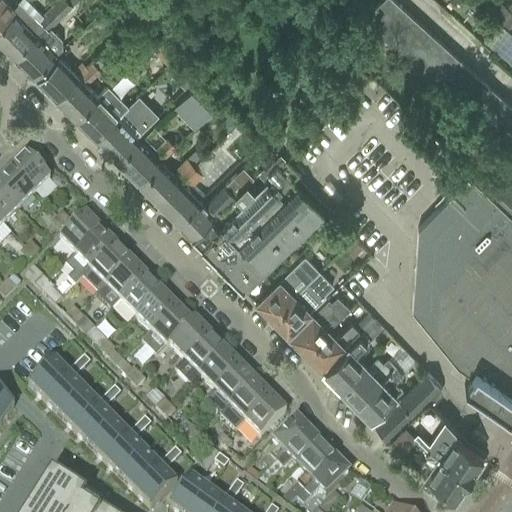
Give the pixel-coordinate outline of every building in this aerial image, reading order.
[(4,21),(0,24),(0,45),(10,56),(41,25),(37,21),(42,16),(26,0),(20,0),(17,3),(19,5),(12,12),(4,21)] [(0,0),(0,18),(1,17),(16,2),(14,0),(0,0)] [(379,0),(363,19),(494,138),(511,118),(511,106),(395,0),(379,0)] [(57,10),(43,24),(48,29),(50,27),(72,7),(66,1),(58,10),(57,10)] [(112,1),(94,17),(104,27),(122,12),(112,1)] [(42,16),(37,21),(41,25),(43,24),(57,10),(53,5),(42,16)] [(41,25),(10,56),(31,77),(61,48),(61,39),(50,27),(48,29),(43,24),(41,25)] [(160,39),(149,48),(162,61),(172,51),(160,39)] [(35,80),(55,100),(77,78),(58,58),(35,80)] [(92,63),(77,78),(86,86),(100,72),(92,63)] [(176,65),(168,73),(175,80),(183,72),(176,65)] [(349,72),(345,79),(356,90),(368,79),(355,66),(349,72)] [(55,100),(74,120),(97,97),(86,86),(77,78),(55,100)] [(196,85),(173,107),(194,128),(216,105),(196,85)] [(74,120),(93,140),(116,117),(127,107),(108,87),(97,97),(74,120)] [(116,117),(93,140),(113,160),(136,137),(157,116),(138,96),(127,107),(116,117)] [(161,162),(140,141),(137,139),(136,137),(113,160),(115,161),(138,185),(161,162)] [(166,139),(155,148),(160,153),(164,158),(175,149),(171,144),(166,139)] [(23,156),(7,172),(33,198),(49,182),(23,156)] [(186,158),(175,169),(184,178),(194,167),(186,158)] [(138,185),(157,205),(180,182),(161,162),(138,185)] [(205,225),(192,237),(200,245),(199,246),(242,290),(242,289),(256,275),(321,211),(276,166),(265,177),(276,189),(274,191),(265,181),(254,192),(246,184),(242,188),(233,197),(241,205),(218,227),(210,220),(205,225)] [(194,167),(184,178),(192,186),(203,176),(194,167)] [(7,172),(0,178),(0,195),(17,213),(33,198),(7,172)] [(416,230),(411,310),(429,332),(456,366),(470,375),(471,376),(464,385),(508,414),(511,407),(511,396),(506,392),(511,386),(511,310),(460,260),(481,239),(499,221),(511,233),(511,215),(492,196),(470,176),(416,230)] [(200,202),(177,225),(191,239),(242,188),(232,177),(203,205),(200,202)] [(180,182),(157,205),(177,225),(200,202),(205,197),(192,186),(184,178),(180,182)] [(511,188),(505,182),(492,196),(511,215),(511,188)] [(0,195),(0,226),(2,228),(17,213),(0,195)] [(60,215),(55,220),(63,229),(69,223),(60,215)] [(58,243),(73,258),(99,233),(84,217),(58,243)] [(63,229),(55,220),(49,226),(58,234),(63,229)] [(336,221),(328,229),(335,236),(343,229),(336,221)] [(511,233),(499,221),(481,239),(511,269),(511,233)] [(73,289),(81,281),(89,274),(114,249),(99,233),(73,258),(63,268),(71,276),(66,282),(73,289)] [(353,239),(343,249),(352,258),(362,248),(353,239)] [(511,269),(481,239),(460,260),(511,310),(511,269)] [(30,245),(24,251),(33,259),(38,254),(30,245)] [(114,249),(89,274),(81,281),(97,296),(130,264),(114,249)] [(33,259),(24,251),(18,256),(27,265),(33,259)] [(271,319),(319,271),(320,271),(305,256),(256,303),(271,319)] [(109,314),(119,304),(145,279),(130,264),(97,296),(94,298),(109,314)] [(326,296),(324,294),(333,285),(319,271),(271,319),(287,334),(326,296)] [(39,281),(32,288),(38,294),(45,287),(47,285),(41,279),(39,281)] [(119,304),(134,320),(160,295),(145,279),(119,304)] [(4,283),(0,288),(9,296),(13,291),(4,283)] [(45,287),(38,294),(53,309),(60,302),(50,292),(52,290),(47,285),(45,287)] [(9,296),(0,288),(0,287),(0,300),(3,303),(9,296)] [(134,320),(149,335),(175,310),(160,295),(134,320)] [(290,338),(305,353),(328,330),(349,310),(336,297),(331,302),(328,299),(290,338)] [(62,318),(68,325),(77,316),(71,310),(62,318)] [(155,361),(168,348),(193,322),(190,325),(175,310),(149,335),(139,345),(155,361)] [(356,323),(364,331),(374,321),(366,313),(356,323)] [(77,316),(68,325),(73,329),(82,321),(77,316)] [(168,348),(183,363),(208,338),(193,322),(168,348)] [(328,330),(305,353),(320,368),(358,331),(351,323),(336,338),(328,330)] [(323,371),(339,388),(364,364),(355,355),(379,331),(372,324),(323,371)] [(84,339),(100,354),(107,347),(92,331),(84,339)] [(188,388),(198,379),(223,353),(208,338),(183,363),(173,373),(188,388)] [(107,347),(100,354),(105,360),(112,352),(107,347)] [(198,379),(213,394),(239,369),(223,353),(198,379)] [(339,388),(355,404),(395,364),(388,358),(372,373),(364,364),(339,388)] [(83,359),(74,368),(80,374),(89,365),(83,359)] [(53,363),(27,389),(28,390),(42,404),(42,405),(69,379),(66,376),(54,365),(54,364),(53,363)] [(395,364),(355,404),(371,420),(395,396),(388,389),(403,373),(395,364)] [(74,368),(66,376),(69,379),(71,382),(80,374),(74,368)] [(213,394),(204,403),(219,418),(254,384),(239,369),(213,394)] [(388,409),(374,423),(389,439),(405,423),(428,400),(430,403),(440,393),(440,387),(425,371),(425,372),(388,409)] [(123,381),(129,386),(137,378),(131,372),(123,381)] [(137,378),(129,386),(134,392),(143,383),(137,378)] [(69,379),(42,405),(43,405),(58,420),(84,394),(83,394),(71,382),(69,379)] [(254,384),(219,418),(234,434),(243,425),(269,399),(254,384)] [(113,390),(105,399),(110,405),(119,396),(113,390)] [(84,394),(58,420),(73,435),(72,435),(73,436),(99,410),(96,407),(84,395),(84,394)] [(105,399),(96,407),(99,410),(102,413),(110,405),(105,399)] [(269,399),(243,425),(259,441),(285,415),(269,399)] [(0,428),(12,411),(13,410),(0,400),(0,428)] [(428,400),(405,423),(423,442),(426,444),(425,446),(468,476),(482,456),(451,435),(455,430),(430,403),(428,400)] [(153,411),(159,417),(168,408),(162,403),(153,411)] [(168,408),(159,417),(164,422),(173,414),(168,408)] [(99,410),(73,436),(74,436),(88,451),(114,425),(102,413),(99,410)] [(143,421),(135,429),(141,435),(149,427),(143,421)] [(277,450),(261,466),(268,473),(306,434),(294,422),(280,436),(271,445),(277,450)] [(405,423),(389,439),(422,472),(434,485),(453,498),(468,476),(425,446),(426,444),(423,442),(405,423)] [(114,425),(88,451),(103,466),(103,467),(129,441),(126,438),(114,426),(115,426),(114,425)] [(135,429),(126,438),(129,441),(132,444),(141,435),(135,429)] [(184,442),(189,448),(198,439),(192,434),(184,442)] [(290,464),(296,470),(319,447),(306,434),(268,473),(260,480),(257,483),(265,489),(274,479),(290,464)] [(198,439),(189,448),(195,453),(203,444),(198,439)] [(221,439),(216,445),(226,452),(231,446),(221,439)] [(129,441),(103,467),(104,467),(118,482),(145,456),(144,455),(144,456),(132,444),(129,441)] [(289,495),(296,502),(335,463),(319,447),(296,470),(305,479),(289,495)] [(174,452),(165,460),(171,466),(180,458),(174,452)] [(145,456),(118,482),(133,497),(134,497),(160,472),(157,468),(145,457),(145,456)] [(228,465),(218,458),(216,460),(213,464),(223,472),(228,465)] [(165,460),(157,468),(160,472),(162,474),(171,466),(165,460)] [(335,463),(296,502),(302,508),(318,492),(325,498),(347,476),(335,463)] [(246,474),(243,478),(255,486),(257,483),(260,480),(254,475),(249,471),(246,474)] [(160,472),(134,497),(134,498),(148,511),(151,511),(176,488),(174,486),(174,487),(162,474),(160,472)] [(98,511),(49,480),(28,511),(98,511)] [(189,480),(167,510),(169,511),(170,511),(193,511),(207,493),(206,493),(190,482),(190,481),(189,480)] [(235,484),(228,494),(235,499),(242,489),(235,484)] [(373,494),(359,485),(348,501),(361,511),(373,494)] [(207,493),(193,511),(220,511),(225,506),(221,504),(208,494),(207,493)] [(228,494),(221,504),(225,506),(228,509),(235,499),(228,494)]
